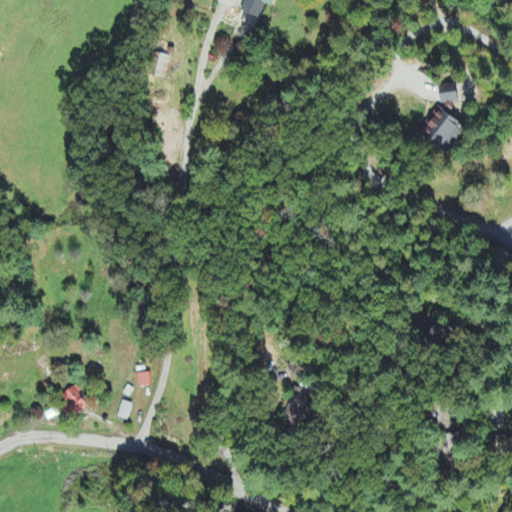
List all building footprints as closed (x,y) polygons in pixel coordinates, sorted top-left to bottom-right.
[(273,9),(276,0),(247,0),(242,13),(261,21),(266,6),(273,9)] [(461,103),(458,86),(440,88),(443,105),(461,103)] [(469,129),(438,108),(425,126),(431,130),(427,137),(452,154),(469,129)] [(288,370),(301,383),(308,376),(296,363),(288,370)] [(151,389),(150,375),(138,376),(138,389),(151,389)] [(90,408),(75,388),(62,397),(78,418),(90,408)] [(295,391),(283,425),(307,433),(318,399),(295,391)] [(116,420),(127,423),(132,406),(121,403),(116,420)] [(447,437),(451,460),(460,458),(459,450),(464,450),(462,435),(447,437)]
